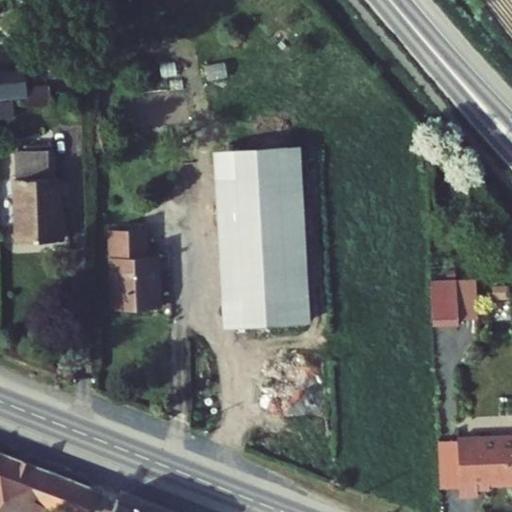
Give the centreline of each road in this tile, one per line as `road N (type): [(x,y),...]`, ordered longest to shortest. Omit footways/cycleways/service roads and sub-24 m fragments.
road 1 (secondary): [(0,400),(282,511)]
road 2 (unknown): [(231,492),(267,350)]
road 3 (primary): [(433,48),(511,151)]
